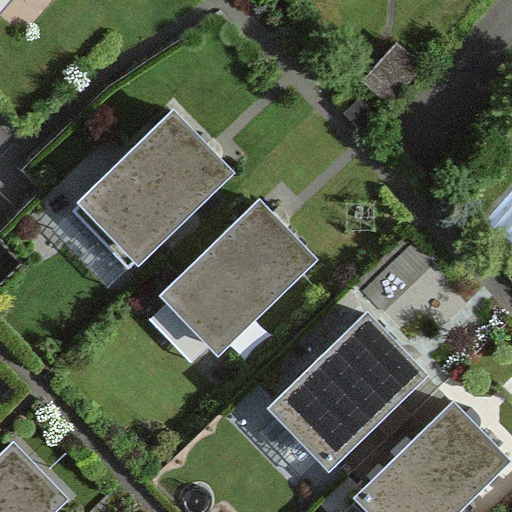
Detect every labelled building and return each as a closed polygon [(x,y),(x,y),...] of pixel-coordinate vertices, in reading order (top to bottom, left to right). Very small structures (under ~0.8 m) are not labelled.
[(246,173),(190,116),(100,205),(155,261),(246,173)] [(323,259),(267,203),(176,291),(232,348),(323,259)] [(439,371),(384,315),(293,403),(349,460),(439,371)] [(466,511),(511,467),(511,454),(463,405),(373,494),(390,511),(466,511)] [(0,511),(60,511),(66,506),(10,450),(0,460),(0,511)]
